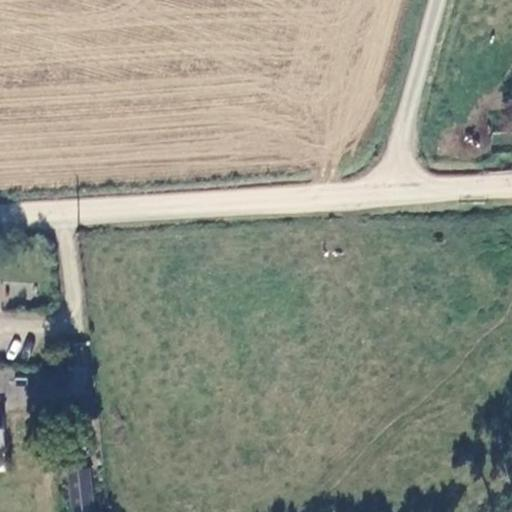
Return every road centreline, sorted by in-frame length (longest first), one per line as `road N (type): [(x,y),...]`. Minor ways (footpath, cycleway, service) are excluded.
road 1 (tertiary): [(0,219),(389,194)]
road 2 (unknown): [(85,214),(77,381),(44,396),(0,394)]
road 3 (unclassified): [(389,194),(434,0)]
road 4 (tertiary): [(389,194),(511,187)]
